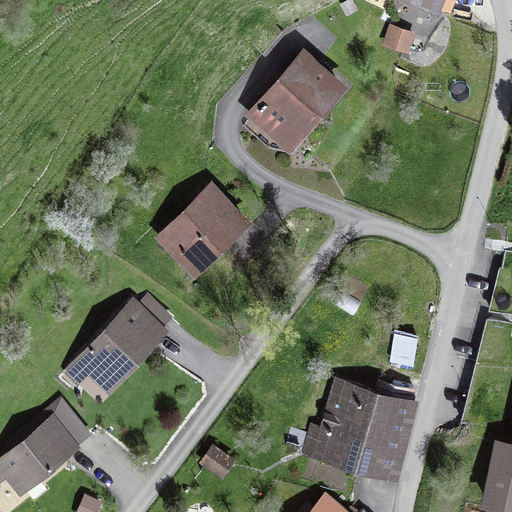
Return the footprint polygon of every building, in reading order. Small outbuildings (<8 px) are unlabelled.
[(411,0),(434,10),(438,0),(411,0)] [(262,12),(242,34),(263,52),(282,30),(262,12)] [(409,34),(393,28),(389,41),(405,46),(409,34)] [(312,117),(340,86),(302,53),(259,102),(291,130),(306,112),(312,117)] [(195,268),(244,220),(210,185),(161,234),(195,268)] [(511,268),(501,266),(490,309),(511,314),(511,268)] [(132,299),(77,358),(109,388),(133,362),(130,360),(161,326),(132,299)] [(507,367),(511,346),(511,322),(489,317),(478,360),(507,367)] [(511,368),(507,367),(478,360),(463,421),(499,430),(511,376),(511,368)] [(395,474),(415,397),(395,392),(397,385),(373,378),(371,386),(339,377),(327,418),(320,416),(317,425),(311,423),(309,432),(291,427),(285,444),(395,474)] [(60,397),(6,441),(12,448),(0,457),(0,463),(21,489),(75,445),(73,442),(87,431),(60,397)] [(511,444),(500,441),(487,501),(511,506),(511,444)] [(226,456),(211,446),(203,458),(217,468),(226,456)] [(346,511),(324,496),(314,508),(309,504),(301,511),(346,511)] [(95,511),(99,505),(83,497),(75,511),(95,511)]
